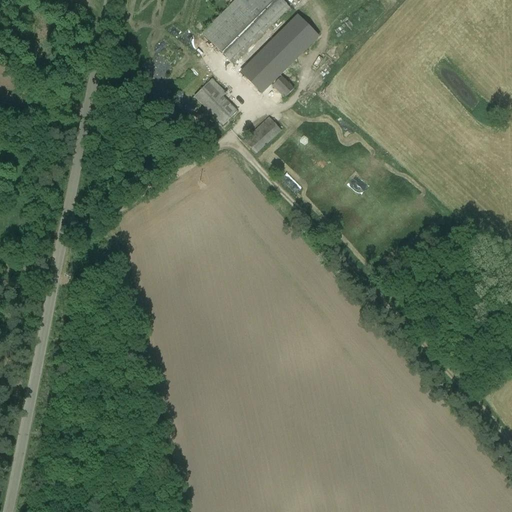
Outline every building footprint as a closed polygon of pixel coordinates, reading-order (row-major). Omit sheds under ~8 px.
[(281,0),(235,0),(202,34),(232,65),(289,8),(281,0)] [(297,17),(266,48),(286,68),(317,37),(297,17)] [(266,48),(266,47),(240,73),(261,93),(270,84),(279,75),(286,68),(266,48)] [(293,89),(279,75),(270,84),(284,98),(293,89)] [(226,94),(211,79),(194,97),(223,126),(237,112),(222,97),(226,94)] [(269,118),(244,141),(255,154),(281,131),(269,118)]
